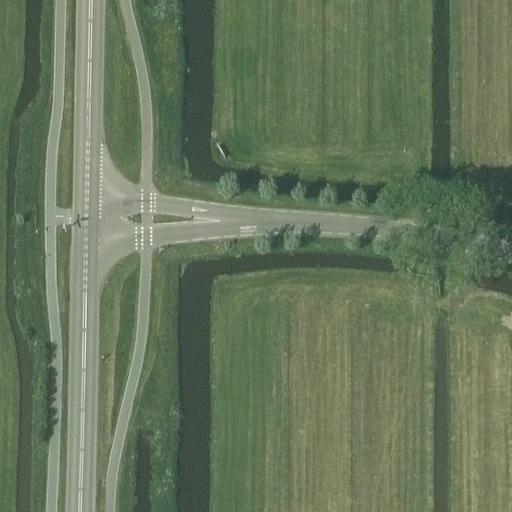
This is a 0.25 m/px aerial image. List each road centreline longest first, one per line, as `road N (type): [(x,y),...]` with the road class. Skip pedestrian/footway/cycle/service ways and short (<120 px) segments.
road 1 (unclassified): [(511,258),(364,228),(215,222)]
road 2 (tertiary): [(77,511),(86,218)]
road 3 (tertiary): [(86,218),(91,0)]
road 4 (unclassified): [(86,218),(136,238),(215,222)]
road 5 (unclassified): [(215,222),(122,203),(86,218)]
